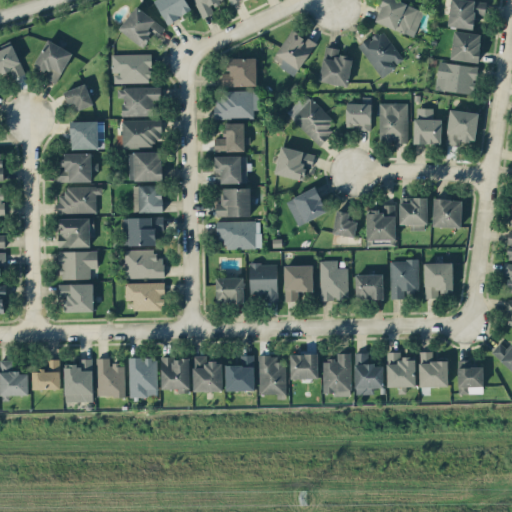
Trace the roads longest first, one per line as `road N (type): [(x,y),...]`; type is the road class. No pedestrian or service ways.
road 1 (residential): [(0,334),(465,324)]
road 2 (residential): [(465,324),(507,0)]
road 3 (residential): [(189,330),(180,53)]
road 4 (residential): [(25,115),(32,334)]
road 5 (residential): [(346,170),(485,172)]
road 6 (residential): [(180,53),(299,0)]
